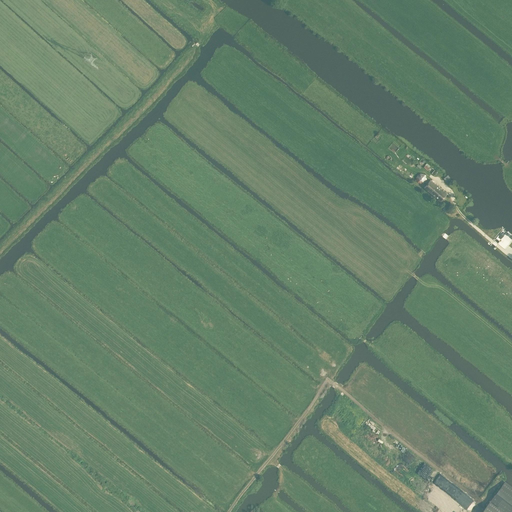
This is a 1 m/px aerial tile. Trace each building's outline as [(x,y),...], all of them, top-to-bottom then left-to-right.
[(426,169),(433,175),(436,171),(427,164),(424,167),(426,169)] [(425,174),(420,173),(416,177),(418,183),(423,184),(427,180),(425,174)] [(424,187),(430,192),(436,185),(431,180),(424,187)] [(436,185),(430,192),(436,198),(442,190),(436,185)] [(442,190),(436,198),(440,202),(447,194),(442,190)] [(488,504),(481,511),(511,511),(511,486),(505,481),(498,491),(488,504)]
